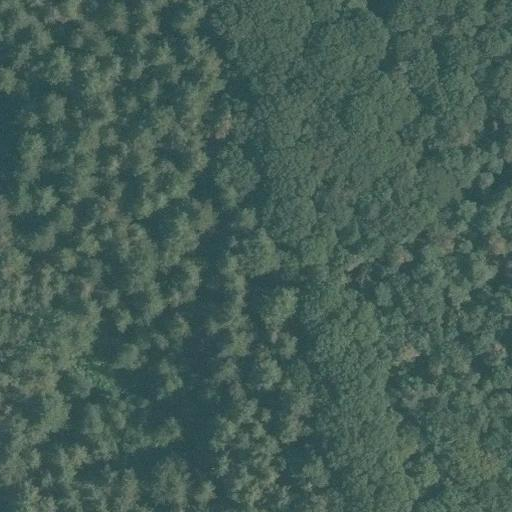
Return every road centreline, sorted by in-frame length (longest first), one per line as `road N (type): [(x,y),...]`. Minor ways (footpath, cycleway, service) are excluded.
road 1 (track): [(239,166),(415,85),(511,65)]
road 2 (track): [(239,166),(191,0)]
road 3 (track): [(280,322),(239,166)]
